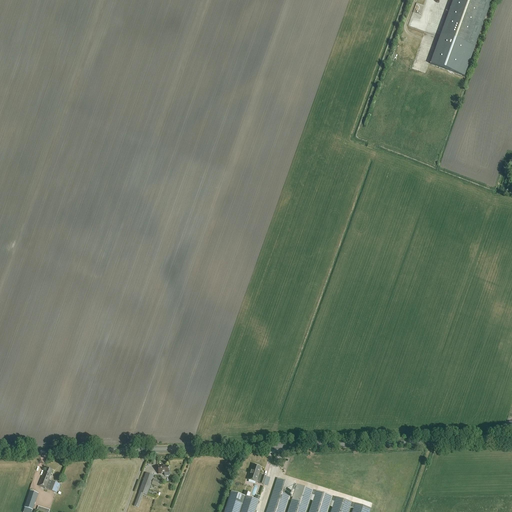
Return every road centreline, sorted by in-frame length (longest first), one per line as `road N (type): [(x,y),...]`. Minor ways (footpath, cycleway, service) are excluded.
road 1 (tertiary): [(511,441),(0,453)]
road 2 (track): [(0,288),(106,0)]
